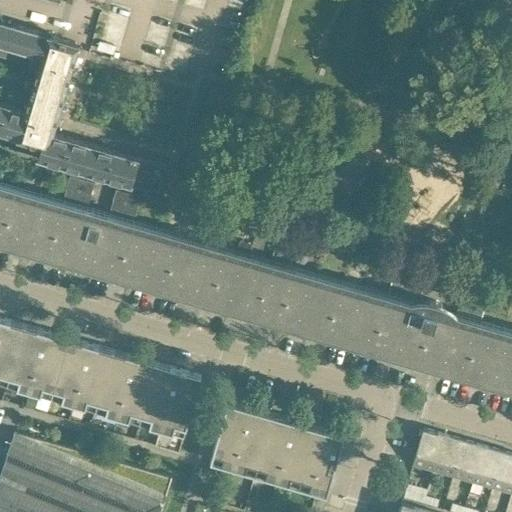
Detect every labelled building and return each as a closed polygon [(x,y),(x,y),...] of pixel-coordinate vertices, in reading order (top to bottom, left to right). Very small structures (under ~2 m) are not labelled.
[(77,46),(76,43),(73,41),(68,40),(59,37),(0,19),(0,143),(196,200),(210,152),(190,146),(179,180),(161,175),(164,165),(52,132),(77,48),(77,46)] [(511,120),(504,119),(501,134),(511,136),(511,120)] [(511,142),(490,138),(484,161),(511,167),(511,142)] [(88,204),(95,181),(70,174),(64,197),(88,204)] [(0,179),(0,240),(511,387),(511,326),(456,311),(445,307),(441,302),(436,300),(430,299),(425,301),(425,302),(413,298),(271,258),(251,252),(0,179)] [(134,217),(141,195),(116,187),(110,210),(134,217)] [(201,214),(198,217),(198,221),(201,223),(205,223),(208,220),(208,216),(205,213),(201,214)] [(224,221),(222,229),(229,231),(231,223),(224,221)] [(310,233),(307,244),(315,246),(318,235),(310,233)] [(389,290),(413,297),(419,275),(396,268),(389,290)] [(482,317),(491,284),(491,283),(488,282),(487,283),(480,281),(481,280),(477,279),(477,280),(470,278),(470,277),(467,276),(466,278),(457,310),(482,317)] [(24,323),(0,315),(0,380),(7,383),(24,323)] [(24,323),(7,383),(51,396),(68,336),(24,323)] [(113,348),(68,336),(51,396),(95,408),(113,348)] [(113,348),(95,408),(140,421),(157,361),(113,348)] [(201,374),(157,361),(140,421),(160,427),(155,443),(179,450),(201,374)] [(27,394),(24,406),(34,409),(38,397),(27,394)] [(257,473),(274,413),(227,399),(210,459),(257,473)] [(321,426),(274,413),(257,473),(303,486),(321,426)] [(303,486),(316,490),(327,493),(344,433),(321,426),(303,486)] [(412,463),(432,469),(443,432),(423,426),(412,463)] [(160,511),(172,474),(15,429),(8,450),(3,465),(0,473),(0,511),(160,511)] [(463,438),(443,432),(432,469),(452,474),(463,438)] [(483,444),(463,438),(452,474),(472,480),(483,444)] [(503,449),(483,444),(472,480),(492,486),(503,449)] [(492,486),(511,491),(511,452),(503,449),(492,486)] [(427,488),(407,482),(403,497),(410,499),(410,498),(423,502),(426,494),(427,488)] [(426,494),(423,502),(437,506),(439,498),(426,494)] [(401,501),(398,511),(437,511),(438,511),(401,501)] [(452,503),(450,510),(458,511),(463,511),(465,506),(452,503)]
